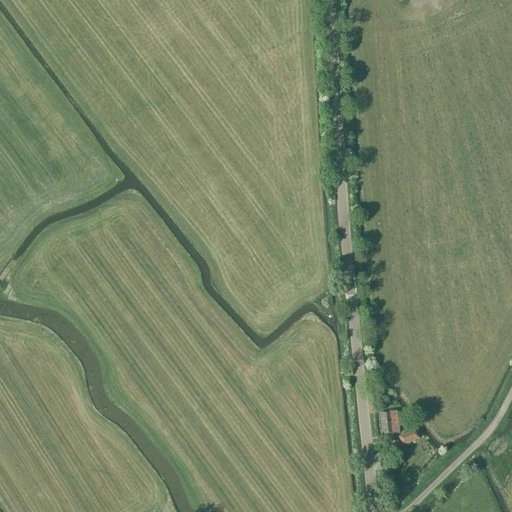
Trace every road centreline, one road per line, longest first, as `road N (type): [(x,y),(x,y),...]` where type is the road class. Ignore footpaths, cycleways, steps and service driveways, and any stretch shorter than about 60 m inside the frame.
road 1 (tertiary): [(373,511),(329,0)]
road 2 (unclassified): [(405,511),(483,437),(511,391)]
